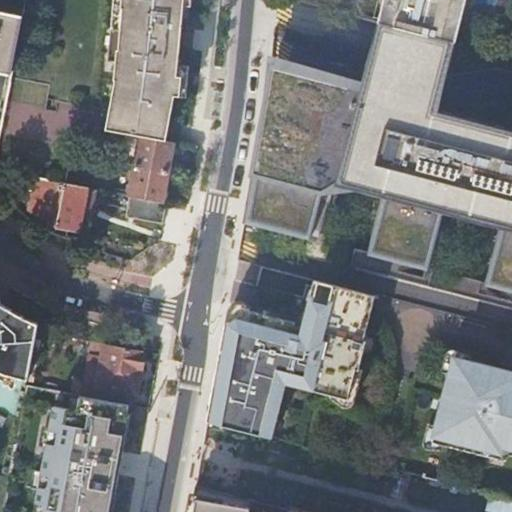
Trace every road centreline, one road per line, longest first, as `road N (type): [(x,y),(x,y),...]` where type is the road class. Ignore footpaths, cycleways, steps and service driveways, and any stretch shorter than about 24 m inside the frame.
road 1 (residential): [(193,319),(247,0)]
road 2 (residential): [(0,244),(67,283),(193,319)]
road 3 (residential): [(193,319),(159,511)]
